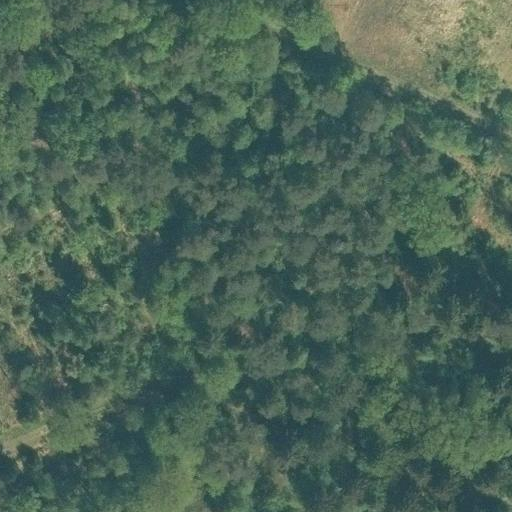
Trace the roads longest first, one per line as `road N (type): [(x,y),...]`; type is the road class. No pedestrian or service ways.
road 1 (track): [(0,450),(138,390),(183,379),(215,395),(305,511)]
road 2 (track): [(511,134),(207,0)]
